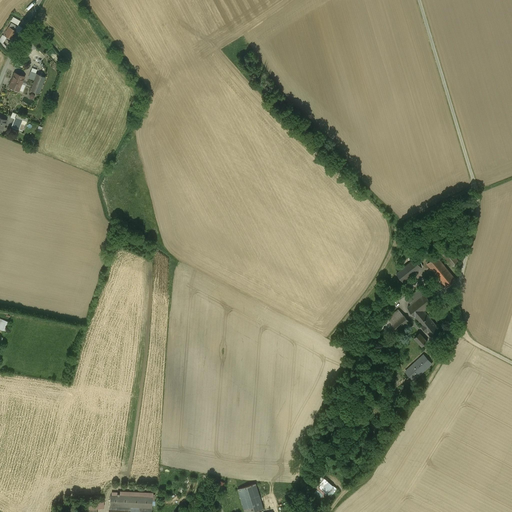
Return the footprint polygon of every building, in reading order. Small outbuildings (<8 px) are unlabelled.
[(18,24),(20,20),(13,16),(10,20),(18,24)] [(19,28),(11,23),(9,27),(17,31),(19,28)] [(17,31),(9,27),(4,36),(6,37),(12,40),(17,31)] [(38,74),(31,71),(28,78),(35,80),(38,74)] [(24,76),(15,73),(9,87),(19,91),(24,76)] [(45,77),(38,74),(35,80),(31,91),(38,93),(45,77)] [(22,120),(15,117),(11,127),(18,130),(19,128),(22,120)] [(459,262),(437,234),(430,239),(453,267),(459,262)] [(456,280),(436,256),(427,263),(447,287),(456,280)] [(415,259),(396,273),(404,282),(422,268),(415,259)] [(420,288),(407,299),(411,304),(425,294),(420,288)] [(411,304),(407,307),(415,317),(424,310),(432,303),(425,294),(411,304)] [(409,321),(399,310),(383,322),(393,334),(409,321)] [(424,310),(415,317),(422,326),(426,332),(427,331),(431,337),(439,330),(424,310)] [(9,322),(0,318),(0,329),(6,332),(9,322)] [(427,341),(420,333),(414,338),(422,346),(427,341)] [(423,355),(406,371),(413,380),(431,364),(423,355)] [(329,494),(331,496),(337,489),(322,476),(318,480),(321,483),(313,492),(324,501),(329,494)] [(255,484),(238,489),(244,511),(252,511),(263,509),(255,484)] [(152,498),(110,496),(110,506),(152,508),(152,498)]
